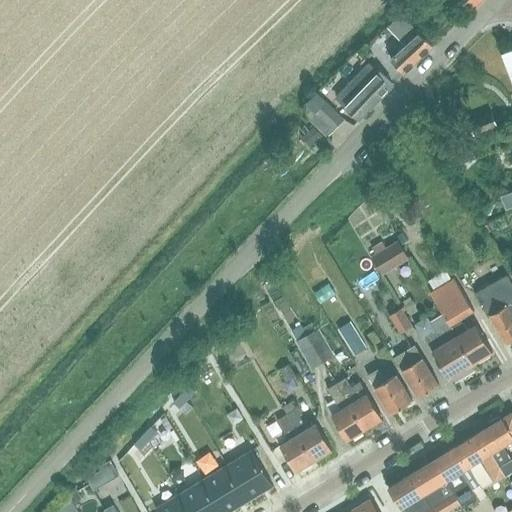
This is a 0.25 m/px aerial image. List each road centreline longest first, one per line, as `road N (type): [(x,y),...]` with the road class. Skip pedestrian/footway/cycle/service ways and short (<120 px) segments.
road 1 (tertiary): [(12,511),(503,0)]
road 2 (residential): [(511,374),(282,511)]
